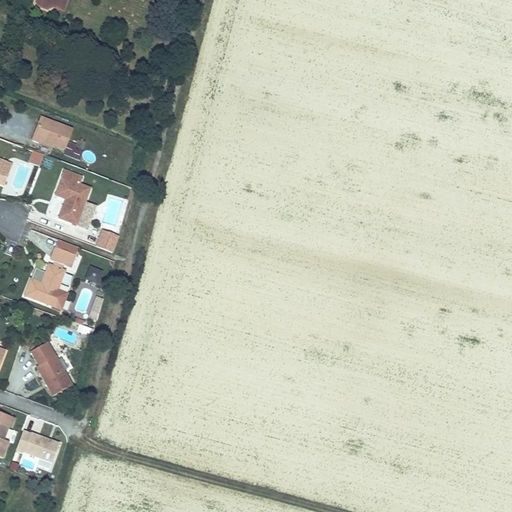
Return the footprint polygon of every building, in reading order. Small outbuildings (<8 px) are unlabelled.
[(47,9),(53,6),(55,0),(36,0),(35,2),(37,5),(47,9)] [(55,0),(53,6),(64,11),(67,0),(55,0)] [(65,150),(73,129),(40,117),(31,140),(40,143),(41,140),(52,145),(65,150)] [(83,150),(68,144),(63,156),(79,162),(83,150)] [(32,151),(28,162),(39,165),(43,155),(32,151)] [(82,160),(94,162),(96,154),(83,151),(82,160)] [(0,160),(0,183),(5,185),(13,164),(1,160),(0,160)] [(65,203),(59,218),(76,225),(90,189),(79,185),(82,177),(65,170),(55,196),(67,200),(66,203),(65,203)] [(112,253),(119,237),(102,230),(96,247),(112,253)] [(59,240),(56,248),(75,256),(78,248),(59,240)] [(56,248),(51,261),(70,268),(75,256),(56,248)] [(52,306),(65,271),(49,265),(43,281),(45,282),(44,285),(42,284),(31,280),(25,296),(52,306)] [(89,266),(85,278),(97,283),(101,270),(89,266)] [(99,313),(103,300),(96,297),(92,310),(99,313)] [(77,331),(85,334),(87,327),(84,326),(80,324),(77,331)] [(72,385),(47,342),(31,351),(39,365),(36,367),(40,375),(43,373),(48,382),(45,383),(53,396),(72,385)] [(4,440),(9,426),(11,427),(14,418),(0,412),(0,457),(3,458),(9,442),(4,440)] [(60,443),(23,431),(16,451),(53,464),(60,443)] [(25,455),(20,465),(35,471),(37,466),(49,471),(51,466),(25,455)]
